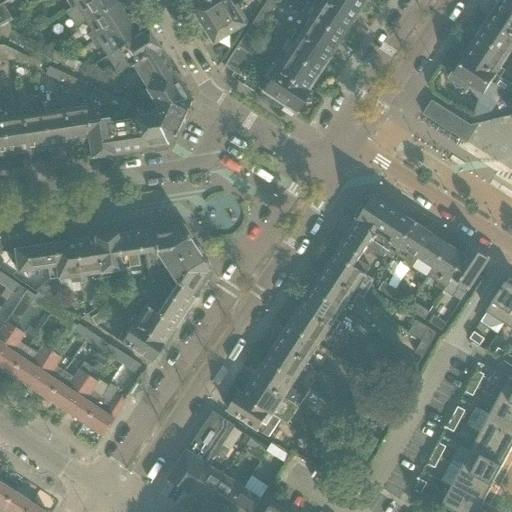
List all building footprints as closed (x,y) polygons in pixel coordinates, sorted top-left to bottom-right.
[(84,0),(70,9),(64,12),(75,29),(84,23),(116,4),(113,0),(84,0)] [(67,0),(65,1),(70,9),(84,0),(67,0)] [(190,10),(201,27),(232,8),(227,0),(205,0),(193,7),(190,10)] [(268,0),(266,0),(259,11),(267,17),(275,4),(268,0)] [(307,3),(300,13),(305,16),(309,19),(339,39),(350,21),(318,0),(315,0),(312,6),(307,3)] [(318,0),(350,21),(362,4),(356,0),(318,0)] [(511,0),(503,0),(501,5),(511,11),(511,0)] [(86,35),(91,43),(126,21),(116,4),(84,23),(90,33),(86,35)] [(0,5),(0,27),(11,21),(1,5),(0,5)] [(232,8),(201,27),(212,45),(229,35),(243,26),(247,23),(242,15),(236,5),(232,8)] [(511,11),(501,5),(489,22),(511,36),(511,11)] [(259,11),(251,24),(259,30),(267,17),(259,11)] [(309,19),(298,37),(328,56),(339,39),(309,19)] [(100,48),(105,57),(137,38),(126,21),(91,43),(96,50),(100,48)] [(511,36),(489,22),(478,40),(508,60),(511,53),(511,36)] [(10,31),(6,39),(20,46),(23,39),(24,38),(10,31)] [(115,51),(111,54),(112,55),(117,64),(122,61),(126,69),(130,66),(158,49),(147,31),(137,38),(115,51)] [(245,34),(237,47),(244,51),(252,39),(245,34)] [(293,44),(286,54),(316,74),(328,56),(298,37),(293,34),(288,41),(293,44)] [(23,39),(20,46),(33,52),(37,44),(24,38),(23,39)] [(478,40),(466,58),(501,81),(507,72),(502,69),(508,60),(478,40)] [(4,47),(1,56),(13,62),(26,67),(30,59),(17,53),(4,47)] [(244,51),(237,47),(224,67),(239,76),(252,56),(244,51)] [(143,90),(144,92),(173,74),(158,49),(130,66),(144,89),(143,90)] [(48,59),(64,66),(68,57),(52,50),(48,59)] [(276,61),(271,69),(305,91),(316,74),(286,54),(280,64),(276,61)] [(68,57),(64,66),(78,72),(82,63),(68,57)] [(501,81),(466,58),(452,79),(455,81),(454,86),(457,90),(461,90),(466,88),(469,89),(484,99),(491,87),(495,90),(501,81)] [(48,67),(44,76),(59,82),(63,74),(48,67)] [(92,79),(105,85),(110,76),(97,69),(92,79)] [(305,91),(271,69),(265,76),(270,79),(262,91),(283,105),(282,110),(284,114),(289,115),(294,113),(295,113),(308,93),(305,91)] [(63,74),(59,82),(71,88),(75,80),(63,74)] [(153,107),(152,111),(179,123),(180,123),(180,121),(185,110),(186,110),(185,109),(189,101),(189,102),(190,100),(189,98),(188,99),(183,91),(184,89),(183,89),(175,77),(176,76),(174,75),(173,74),(144,92),(153,107)] [(111,77),(107,86),(120,92),(124,84),(111,77)] [(93,88),(89,97),(103,103),(107,95),(93,88)] [(505,93),(494,96),(496,105),(511,101),(505,93)] [(61,100),(61,105),(67,145),(88,142),(84,118),(82,107),(73,108),(71,98),(61,100)] [(432,101),(423,115),(466,143),(479,124),(470,126),(432,101)] [(53,111),(41,113),(47,148),(67,145),(61,105),(52,107),(53,111)] [(28,110),(20,112),(26,151),(47,148),(41,113),(29,115),(28,110)] [(150,115),(137,117),(142,150),(156,148),(157,149),(157,148),(167,146),(167,147),(169,147),(169,144),(173,136),(174,135),(174,134),(179,123),(152,111),(150,115)] [(12,117),(0,118),(5,154),(26,151),(20,112),(11,113),(12,117)] [(93,117),(84,118),(88,142),(90,158),(113,154),(108,123),(107,119),(94,121),(93,117)] [(131,120),(108,123),(113,154),(140,150),(141,152),(142,150),(137,117),(130,118),(131,120)] [(503,118),(491,121),(493,126),(504,123),(503,118)] [(358,221),(357,222),(376,235),(367,248),(383,258),(392,245),(395,247),(400,250),(417,225),(416,224),(374,197),(360,219),(358,221)] [(357,222),(334,257),(365,277),(366,276),(371,268),(359,260),(367,248),(376,235),(357,222)] [(154,252),(137,255),(139,266),(146,265),(148,278),(162,268),(163,269),(195,249),(194,249),(186,237),(187,236),(185,236),(180,226),(179,224),(177,225),(169,227),(168,226),(167,227),(158,228),(157,227),(157,228),(153,229),(151,228),(151,230),(154,252)] [(433,235),(417,225),(396,255),(405,261),(402,265),(410,270),(433,235)] [(151,230),(115,235),(120,270),(127,269),(129,269),(128,267),(139,266),(137,255),(154,252),(151,230)] [(108,274),(120,272),(115,235),(94,238),(100,280),(109,278),(108,274)] [(450,246),(433,235),(410,270),(417,275),(420,271),(429,277),(450,246)] [(91,281),(100,280),(94,238),(73,241),(79,283),(80,283),(79,278),(90,276),(91,281)] [(70,284),(79,283),(73,241),(52,245),(58,281),(70,279),(70,284)] [(10,254),(9,260),(12,264),(16,264),(17,274),(45,270),(46,270),(47,271),(52,302),(56,305),(62,310),(58,281),(52,245),(14,251),(14,254),(10,254)] [(465,257),(450,246),(429,277),(438,283),(436,287),(443,291),(465,257)] [(465,257),(443,291),(453,298),(459,289),(466,294),(482,269),(489,259),(471,248),(465,257)] [(148,278),(143,281),(144,284),(165,298),(174,285),(175,284),(195,297),(195,295),(197,292),(198,292),(198,291),(203,283),(204,283),(204,282),(208,274),(209,275),(210,273),(209,271),(203,263),(204,262),(202,262),(195,250),(195,249),(163,269),(162,268),(148,278)] [(334,257),(323,275),(357,297),(358,296),(363,298),(371,285),(371,279),(366,276),(365,277),(334,257)] [(323,275),(311,292),(342,312),(349,301),(353,304),(357,297),(323,275)] [(6,277),(0,286),(11,293),(17,285),(6,277)] [(487,313),(480,322),(497,334),(504,324),(511,312),(511,286),(506,283),(505,284),(486,312),(487,313)] [(150,302),(146,309),(154,315),(173,328),(193,297),(194,298),(195,297),(175,284),(174,285),(165,298),(159,308),(150,302)] [(377,292),(390,300),(395,292),(382,284),(377,292)] [(115,286),(103,294),(108,302),(120,294),(115,286)] [(9,315),(19,322),(35,298),(26,291),(9,315)] [(311,292),(300,309),(334,332),(340,323),(336,321),(342,312),(311,292)] [(395,292),(390,300),(401,308),(407,299),(395,292)] [(103,294),(90,302),(95,310),(108,302),(103,294)] [(44,298),(39,306),(51,314),(56,305),(52,302),(44,298)] [(122,298),(109,306),(114,314),(127,305),(122,298)] [(425,320),(429,313),(417,304),(412,312),(425,320)] [(56,305),(51,314),(63,322),(68,313),(62,310),(56,305)] [(133,314),(128,322),(132,324),(162,345),(173,328),(154,315),(146,309),(143,307),(137,317),(133,314)] [(300,309),(288,327),(319,347),(326,336),(330,339),(334,332),(300,309)] [(103,310),(90,319),(94,326),(107,318),(103,310)] [(0,349),(14,328),(19,322),(9,315),(5,322),(0,328),(0,349)] [(447,324),(434,315),(429,323),(441,331),(447,324)] [(121,333),(116,340),(119,342),(121,343),(134,352),(150,363),(162,345),(132,324),(125,335),(121,333)] [(73,334),(86,342),(91,334),(78,326),(73,334)] [(288,327),(277,344),(311,367),(317,359),(313,356),(319,347),(288,327)] [(0,349),(0,370),(9,377),(27,350),(18,344),(24,335),(14,328),(0,349)] [(430,345),(436,333),(428,329),(422,341),(430,345)] [(484,339),(474,332),(470,339),(480,346),(484,339)] [(91,334),(86,342),(98,350),(103,342),(91,334)] [(422,341),(415,353),(423,357),(430,345),(422,341)] [(277,344),(265,362),(296,382),(297,380),(309,388),(320,373),(311,367),(277,344)] [(9,377),(28,389),(51,353),(41,346),(35,356),(27,350),(9,377)] [(504,362),(508,355),(498,348),(494,355),(504,362)] [(110,357),(122,366),(127,358),(115,350),(110,357)] [(28,389),(46,402),(64,375),(55,369),(62,359),(51,353),(28,389)] [(127,358),(122,366),(135,374),(140,366),(127,358)] [(265,362),(254,379),(289,402),(294,394),(290,391),(296,382),(265,362)] [(411,380),(418,367),(410,362),(403,375),(411,380)] [(64,375),(46,402),(64,413),(88,377),(93,369),(83,363),(78,370),(72,380),(64,375)] [(471,382),(479,386),(484,375),(477,371),(471,382)] [(403,375),(395,388),(403,393),(411,380),(403,375)] [(64,413),(83,426),(100,399),(92,393),(98,383),(88,377),(64,413)] [(499,397),(511,404),(511,379),(510,378),(499,397)] [(243,396),(242,396),(280,422),(288,426),(299,409),(289,402),(254,379),(243,396)] [(479,386),(471,382),(466,393),(473,397),(479,386)] [(95,407),(83,426),(101,438),(125,403),(125,401),(116,395),(118,391),(109,384),(100,398),(100,399),(95,407)] [(231,406),(227,412),(244,423),(262,435),(269,439),(280,422),(242,396),(239,394),(238,396),(234,394),(228,404),(231,406)] [(511,404),(499,397),(490,415),(511,427),(511,404)] [(391,417),(398,403),(390,399),(382,412),(391,417)] [(452,418),(459,422),(465,411),(458,408),(452,418)] [(382,412),(375,425),(383,430),(391,417),(382,412)] [(168,482),(191,497),(235,430),(234,429),(235,428),(213,414),(168,482)] [(480,433),(511,450),(511,448),(511,427),(490,415),(480,433)] [(459,422),(452,418),(446,429),(454,433),(459,422)] [(191,497),(208,508),(228,478),(217,471),(241,434),(235,430),(191,497)] [(511,450),(480,433),(471,451),(502,468),(511,450)] [(369,455),(376,442),(368,437),(361,450),(369,455)] [(251,438),(246,445),(264,456),(268,450),(251,438)] [(440,458),(446,447),(439,444),(433,454),(440,458)] [(361,450),(353,464),(361,468),(369,455),(361,450)] [(461,469),(492,486),(502,468),(471,451),(461,469)] [(440,458),(433,454),(427,465),(435,469),(440,458)] [(353,468),(346,481),(354,485),(361,472),(353,468)] [(452,488),(483,504),(492,486),(461,469),(452,488)] [(228,478),(208,508),(215,511),(229,511),(245,488),(237,483),(228,477),(228,478)] [(427,484),(420,480),(414,491),(421,494),(427,484)] [(0,508),(11,492),(0,484),(0,508)] [(245,488),(229,511),(253,511),(261,500),(251,493),(245,488)] [(478,511),(483,504),(452,488),(442,506),(452,511),(478,511)] [(0,508),(0,511),(24,511),(30,504),(11,492),(0,508)]
